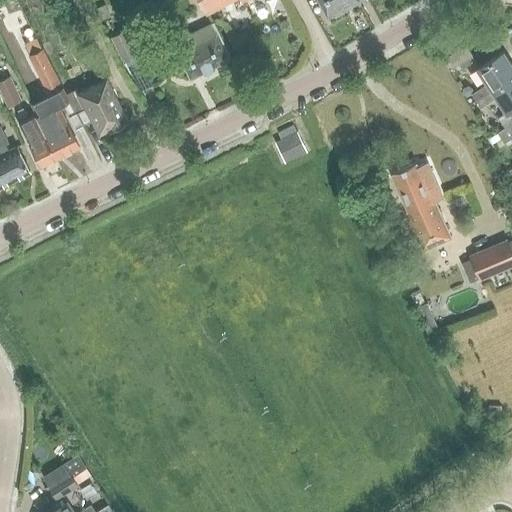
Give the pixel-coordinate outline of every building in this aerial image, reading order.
[(199,0),(206,12),(229,0),(241,0),(242,1),(243,0),(199,0)] [(359,1),(359,0),(318,0),(327,17),(359,1)] [(110,17),(104,3),(97,7),(103,20),(110,17)] [(191,77),(202,71),(204,72),(205,73),(214,69),(214,67),(215,65),(227,60),(227,58),(229,58),(230,57),(214,22),(190,34),(186,27),(171,35),(180,52),(180,53),(191,77)] [(138,55),(125,29),(109,37),(123,63),(138,55)] [(43,50),(41,50),(35,37),(22,43),(29,56),(45,89),(59,82),(43,50)] [(442,60),(448,70),(473,56),(466,46),(442,60)] [(475,101),(511,77),(511,65),(503,52),(477,69),(486,83),(470,93),(475,101)] [(151,85),(141,66),(130,72),(140,91),(151,85)] [(20,100),(8,76),(0,79),(0,94),(6,107),(20,100)] [(511,77),(475,101),(480,108),(495,97),(506,113),(498,118),(504,128),(511,123),(511,77)] [(111,131),(128,122),(107,79),(78,93),(75,88),(64,94),(74,114),(85,108),(99,135),(110,129),(111,131)] [(78,147),(66,122),(58,106),(68,101),(61,89),(31,104),(41,124),(40,125),(56,158),(78,147)] [(40,125),(35,116),(24,122),(29,131),(24,133),(41,166),(56,158),(40,125)] [(511,168),(511,123),(504,128),(505,128),(497,133),(504,143),(511,137),(511,157),(511,158),(511,157),(511,166),(511,168),(511,169),(511,168)] [(281,140),(276,143),(283,156),(303,146),(297,133),(293,125),(278,133),(281,140)] [(17,146),(7,151),(4,144),(8,143),(0,127),(0,152),(14,180),(30,172),(17,146)] [(0,152),(0,187),(14,180),(0,152)] [(442,198),(430,170),(427,162),(417,166),(415,162),(391,173),(408,212),(406,213),(422,250),(450,238),(434,201),(442,198)] [(511,252),(506,238),(468,255),(479,281),(511,266),(511,252)] [(420,316),(431,311),(427,302),(416,307),(420,316)] [(77,484),(73,477),(86,468),(76,453),(42,476),(49,488),(56,498),(77,484)] [(94,511),(89,504),(76,511),(72,511),(67,503),(52,511),(94,511)]
